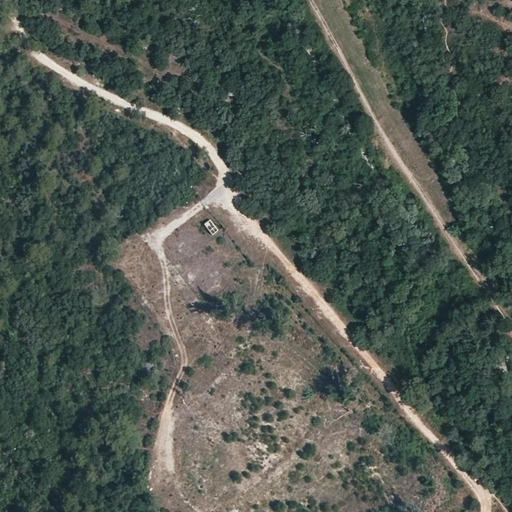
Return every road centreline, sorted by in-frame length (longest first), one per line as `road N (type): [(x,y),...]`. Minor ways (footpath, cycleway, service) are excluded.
road 1 (track): [(10,0),(37,58),(205,145),(225,171),(236,208),(499,510)]
road 2 (track): [(511,309),(311,0)]
road 3 (track): [(225,171),(219,192),(150,239),(210,323)]
